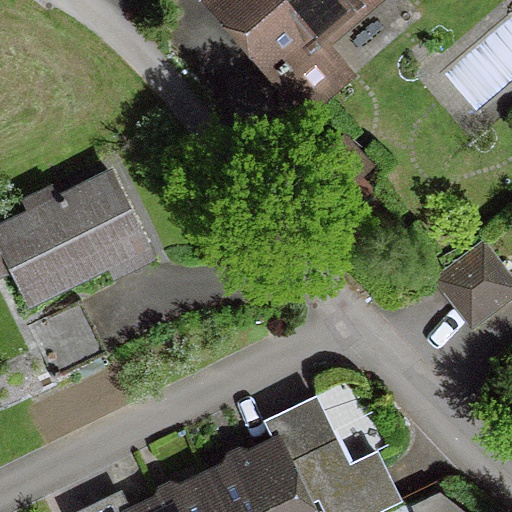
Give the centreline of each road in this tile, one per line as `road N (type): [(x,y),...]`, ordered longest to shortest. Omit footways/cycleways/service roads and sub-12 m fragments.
road 1 (residential): [(0,493),(354,315),(445,419),(511,480)]
road 2 (track): [(74,0),(136,45),(354,315)]
